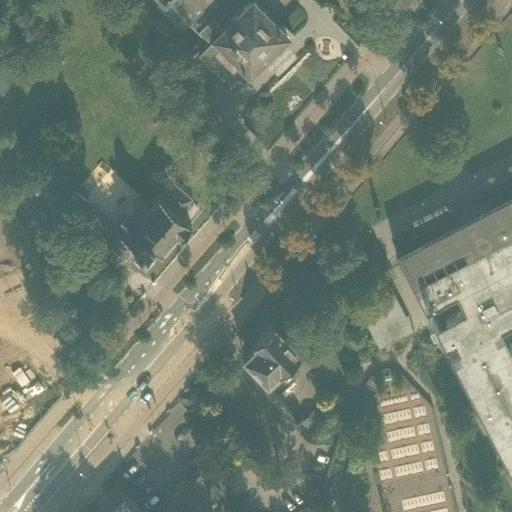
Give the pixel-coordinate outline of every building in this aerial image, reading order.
[(169,0),(209,40),(198,50),(223,75),(235,63),(237,64),(240,60),(246,66),(245,67),(251,73),(261,63),(258,61),(280,40),(282,42),(292,32),(282,22),(280,25),(255,0),(169,0)] [(144,251),(152,242),(161,249),(177,230),(181,234),(191,223),(187,219),(188,218),(183,214),(192,202),(189,199),(192,195),(173,179),(159,194),(156,192),(148,201),(138,193),(124,208),(127,211),(118,222),(104,211),(98,205),(86,219),(92,224),(92,225),(107,238),(125,254),(127,253),(133,258),(141,249),(144,251)] [(511,187),(396,247),(405,264),(461,235),(469,251),(504,233),(495,217),(511,208),(511,187)] [(5,197),(0,199),(0,212),(10,207),(5,197)] [(405,264),(396,247),(395,248),(511,471),(511,208),(495,217),(504,233),(469,251),(461,235),(405,264)] [(383,312),(369,319),(378,338),(406,324),(388,287),(373,294),(383,312)] [(288,363),(301,351),(273,321),(253,340),(256,343),(243,355),(268,382),(269,381),(278,390),(297,372),(288,363)] [(324,401),(315,409),(314,408),(300,421),(310,431),(333,410),(324,401)] [(213,511),(201,468),(193,476),(195,483),(164,511),(140,511),(127,498),(111,511),(213,511)]
